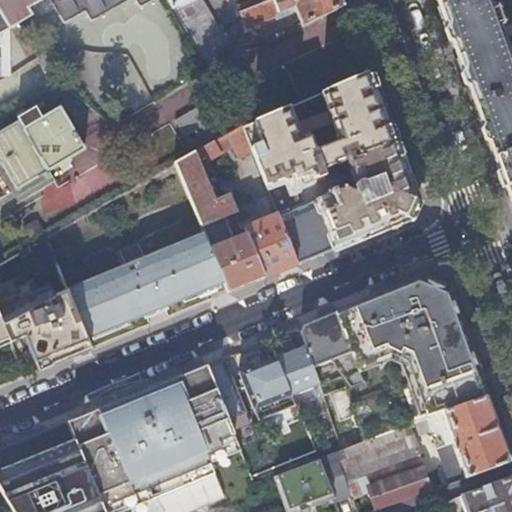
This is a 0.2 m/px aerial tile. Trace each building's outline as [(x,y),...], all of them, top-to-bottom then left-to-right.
[(0,0),(0,34),(9,29),(3,17),(31,0),(48,0),(63,24),(84,12),(90,23),(129,0),(133,0),(139,9),(153,0),(0,0)] [(166,0),(171,8),(190,0),(166,0)] [(190,0),(171,8),(208,70),(235,58),(201,0),(190,0)] [(294,7),(302,26),(343,6),(340,0),(267,0),(238,11),(240,17),(246,16),(250,26),(273,18),(277,13),(294,7)] [(435,0),(443,21),(453,49),(463,76),(473,104),(483,131),(493,159),(511,151),(511,53),(509,46),(506,47),(499,26),(502,25),(493,1),(490,2),(489,0),(435,0)] [(381,109),(368,74),(242,129),(250,150),(265,187),(392,142),(381,109)] [(18,121),(0,130),(0,201),(61,165),(61,163),(84,150),(59,107),(23,129),(18,121)] [(175,122),(186,139),(210,125),(199,108),(175,122)] [(250,150),(242,129),(240,125),(175,163),(204,232),(225,283),(228,292),(263,277),(245,234),(242,235),(233,239),(224,215),(233,212),(234,212),(232,208),(227,197),(213,202),(197,163),(206,159),(208,162),(221,154),(220,152),(231,147),(237,156),(250,150)] [(420,201),(410,174),(405,176),(392,142),(265,187),(276,215),(295,264),(350,242),(408,218),(409,216),(415,213),(417,207),(420,201)] [(511,151),(493,159),(511,210),(511,151)] [(245,234),(263,277),(295,264),(276,215),(258,222),(243,229),(245,234)] [(225,283),(204,232),(67,290),(87,340),(92,338),(129,323),(145,316),(167,307),(184,300),(217,287),(225,283)] [(373,293),(374,296),(401,285),(423,275),(420,274),(373,293)] [(347,389),(322,398),(336,434),(341,449),(407,426),(483,398),(478,384),(478,383),(479,382),(476,372),(478,372),(474,363),(471,353),(469,354),(467,350),(469,349),(447,287),(441,285),(436,282),(423,275),(401,285),(374,296),(331,313),(360,384),(347,389)] [(34,291),(31,282),(0,300),(0,321),(8,340),(10,344),(23,339),(37,371),(63,360),(71,357),(91,349),(87,340),(67,290),(53,296),(48,285),(34,291)] [(211,293),(213,298),(228,292),(225,283),(217,287),(219,290),(211,293)] [(219,290),(217,287),(184,300),(185,304),(211,293),(219,290)] [(169,311),(167,307),(145,316),(146,320),(169,311)] [(299,327),(296,333),(317,386),(340,379),(347,389),(360,384),(331,313),(313,321),(299,327)] [(0,348),(10,344),(8,340),(0,321),(0,348)] [(129,323),(92,338),(93,342),(130,326),(129,323)] [(292,352),(274,359),(290,396),(317,386),(296,333),(294,329),(284,333),(292,352)] [(222,358),(207,365),(219,392),(233,387),(222,358)] [(290,396),(274,359),(236,375),(251,411),(290,396)] [(137,394),(64,424),(98,509),(208,464),(204,454),(219,448),(217,442),(233,435),(203,366),(137,394)] [(483,398),(407,426),(408,428),(412,439),(429,433),(447,486),(507,464),(502,448),(495,430),(491,419),(483,398)] [(7,447),(0,450),(0,494),(10,511),(99,511),(98,509),(64,424),(7,447)] [(412,439),(408,428),(334,455),(344,483),(353,479),(365,475),(416,457),(418,456),(412,439)] [(219,448),(204,454),(208,464),(239,451),(233,435),(217,442),(219,448)] [(315,446),(312,449),(313,452),(317,461),(321,458),(315,446)] [(313,452),(291,460),(310,509),(333,500),(317,462),(317,461),(313,452)] [(331,456),(317,462),(333,500),(334,503),(348,498),(331,456)] [(374,503),(377,511),(429,492),(416,457),(365,475),(374,503)] [(208,464),(98,509),(99,511),(119,511),(212,474),(208,464)] [(358,495),(374,503),(365,475),(353,479),(358,495)] [(353,479),(344,483),(349,498),(358,495),(353,479)] [(511,511),(511,481),(507,479),(458,498),(463,511),(511,511)]
